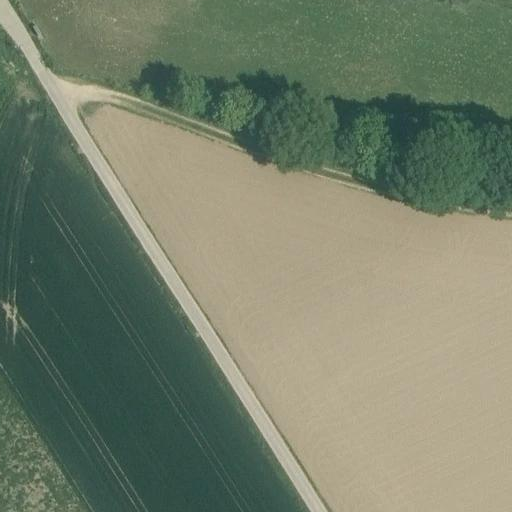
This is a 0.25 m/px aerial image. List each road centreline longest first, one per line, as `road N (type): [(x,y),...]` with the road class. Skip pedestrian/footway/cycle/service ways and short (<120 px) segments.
road 1 (track): [(0,4),(45,58),(326,511)]
road 2 (track): [(53,71),(441,194),(511,201)]
